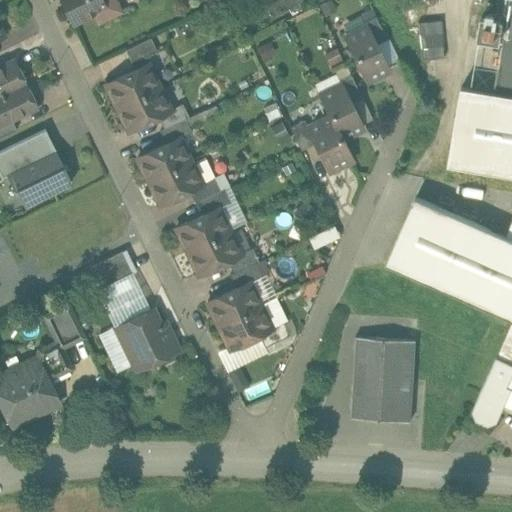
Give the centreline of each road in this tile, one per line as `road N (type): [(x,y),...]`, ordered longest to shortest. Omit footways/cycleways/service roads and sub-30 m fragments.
road 1 (residential): [(34,0),(228,399),(243,462)]
road 2 (unclassified): [(243,462),(511,483)]
road 3 (unclassified): [(0,484),(243,462)]
